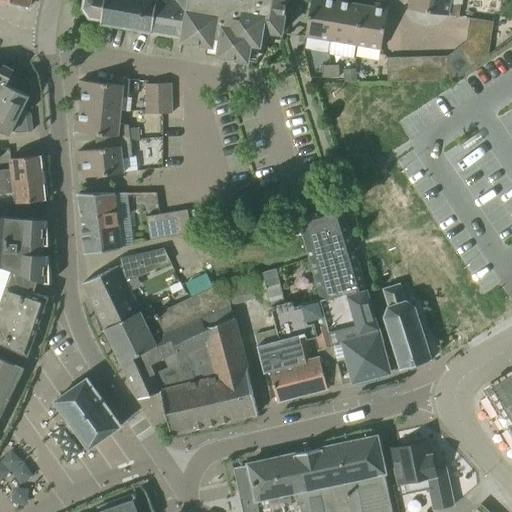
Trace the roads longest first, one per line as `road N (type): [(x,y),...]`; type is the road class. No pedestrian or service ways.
road 1 (residential): [(48,62),(76,320),(113,391),(185,495)]
road 2 (residential): [(294,205),(264,91),(190,75),(48,62)]
road 3 (residential): [(453,394),(211,452),(193,465),(185,495)]
